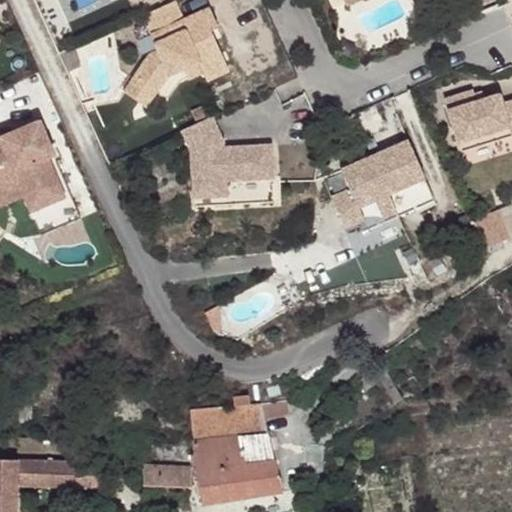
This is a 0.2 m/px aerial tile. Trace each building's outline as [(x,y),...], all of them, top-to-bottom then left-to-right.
[(173,3),(141,18),(156,51),(150,53),(131,81),(152,97),(168,76),(181,70),(196,63),(202,76),(205,83),(228,72),(209,33),(217,29),(208,9),(182,21),(173,3)] [(196,63),(181,70),(187,83),(202,76),(196,63)] [(152,97),(131,81),(122,94),(144,109),(152,97)] [(481,90),(472,93),(476,103),(484,101),(481,90)] [(472,93),(443,102),(457,144),(508,128),(511,138),(511,137),(511,102),(501,106),(498,96),(484,101),(476,103),(472,93)] [(210,118),(180,132),(189,151),(192,199),(225,197),(223,183),(271,179),(269,148),(222,150),(216,156),(214,145),(221,143),(210,118)] [(0,193),(19,186),(26,202),(42,241),(83,224),(59,166),(65,163),(63,158),(56,160),(42,125),(1,142),(7,155),(0,158),(0,193)] [(508,128),(457,144),(460,154),(511,138),(508,128)] [(221,143),(214,145),(216,156),(222,150),(221,143)] [(432,203),(405,143),(339,173),(347,192),(366,184),(379,214),(397,206),(402,216),(432,203)] [(0,212),(26,202),(19,186),(0,193),(0,212)] [(292,412),(290,398),(265,403),(244,404),(243,392),(226,393),(228,405),(186,408),(201,502),(276,490),(265,417),(292,412)] [(323,483),(321,449),(297,449),(301,485),(323,483)] [(0,511),(11,511),(12,456),(0,456),(0,511)] [(89,458),(14,456),(14,478),(88,480),(89,458)] [(186,484),(187,464),(145,462),(143,482),(186,484)]
